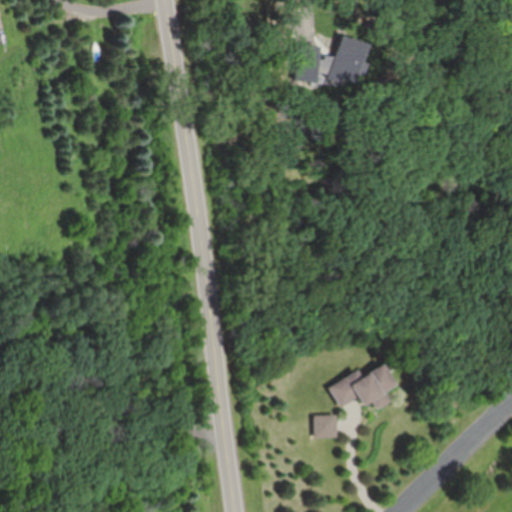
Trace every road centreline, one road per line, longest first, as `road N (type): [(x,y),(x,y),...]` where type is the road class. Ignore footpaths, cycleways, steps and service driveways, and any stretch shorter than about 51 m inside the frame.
road 1 (secondary): [(170,0),(238,511)]
road 2 (residential): [(393,511),(511,402)]
